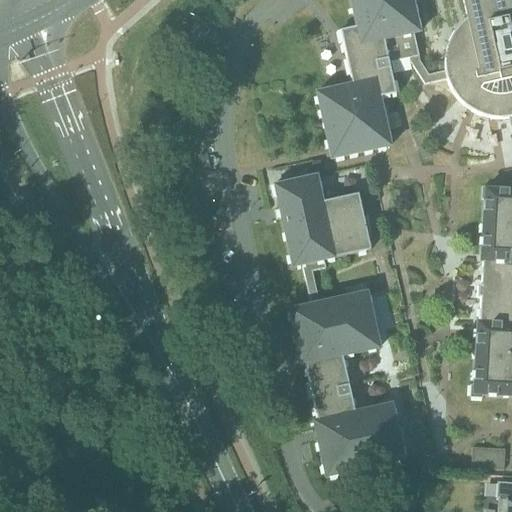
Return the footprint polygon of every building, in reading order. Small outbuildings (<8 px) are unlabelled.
[(418,34),(410,0),(348,0),(355,29),(339,33),(351,86),(315,94),(330,161),(389,148),(378,99),(394,96),(387,64),(409,60),(409,63),(424,86),(446,81),(447,83),(448,87),(450,90),(453,95),(455,99),(459,103),(462,106),(466,109),(470,112),(475,115),(481,117),(485,118),(489,119),(494,120),(500,120),(504,120),(510,119),(511,128),(511,0),(461,0),(466,20),(463,23),(457,29),(453,34),(449,42),(447,47),(445,53),(444,61),(443,68),(444,73),(428,77),(419,63),(413,35),(418,34)] [(288,312),(296,350),(300,367),(304,366),(317,422),(312,423),(325,479),(403,462),(390,406),(354,414),(341,358),(378,350),(366,294),(318,305),(311,273),(325,270),(323,262),(369,252),(357,196),(321,204),(315,178),(273,187),(291,269),(301,267),(310,307),(288,312)] [(482,399),(482,397),(511,398),(511,192),(494,191),(494,189),(481,189),(481,201),(483,201),(479,263),(482,264),(480,288),(477,288),(476,299),(479,300),(478,324),(476,324),(472,387),(470,386),(469,399),(482,399)] [(504,451),(471,449),(470,470),(503,472),(504,451)] [(419,475),(404,474),(402,498),(417,499),(419,475)] [(511,511),(511,484),(497,483),(496,500),(498,500),(496,511),(511,511)]
